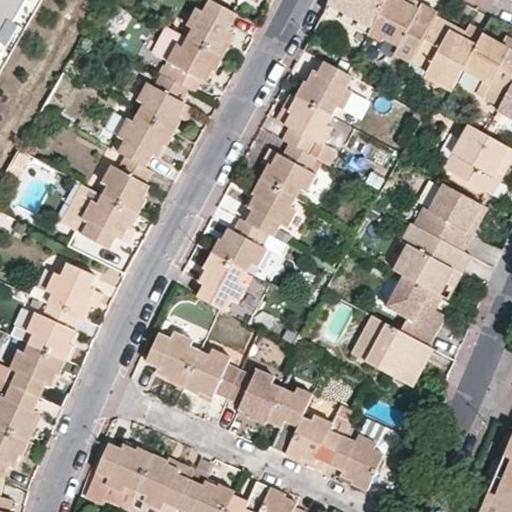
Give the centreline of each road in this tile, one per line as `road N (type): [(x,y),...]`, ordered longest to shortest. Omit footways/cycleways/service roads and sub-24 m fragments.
road 1 (residential): [(294,0),(97,382)]
road 2 (residential): [(359,511),(97,382)]
road 3 (residential): [(423,511),(511,304)]
road 4 (residential): [(97,382),(46,511)]
